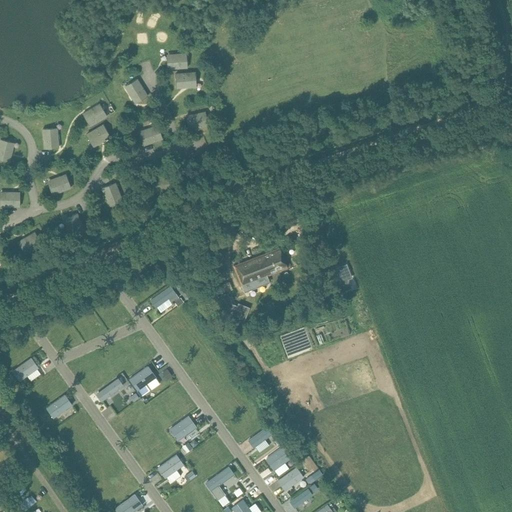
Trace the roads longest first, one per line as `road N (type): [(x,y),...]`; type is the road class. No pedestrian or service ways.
road 1 (unclassified): [(108,262),(253,196),(511,108)]
road 2 (residential): [(143,323),(280,511)]
road 3 (residential): [(56,361),(165,511)]
road 4 (residential): [(40,208),(68,203),(111,159),(180,149)]
